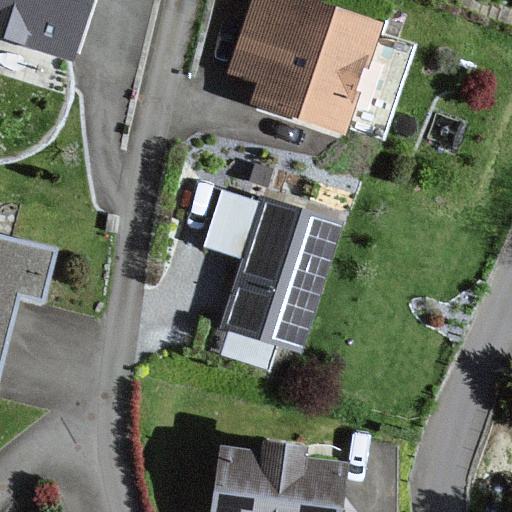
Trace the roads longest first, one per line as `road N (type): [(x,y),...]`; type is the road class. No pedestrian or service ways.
road 1 (residential): [(185,0),(148,154),(111,377),(106,450),(117,511)]
road 2 (residential): [(442,511),(447,457),(508,303)]
